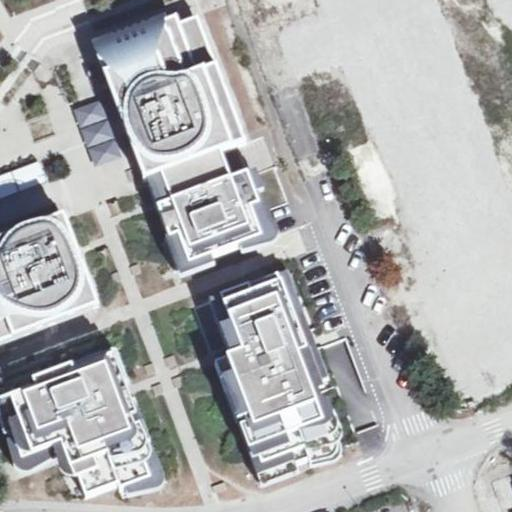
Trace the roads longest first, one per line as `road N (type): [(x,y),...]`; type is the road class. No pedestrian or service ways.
road 1 (unclassified): [(282,62),(430,457)]
road 2 (residential): [(272,511),(430,457)]
